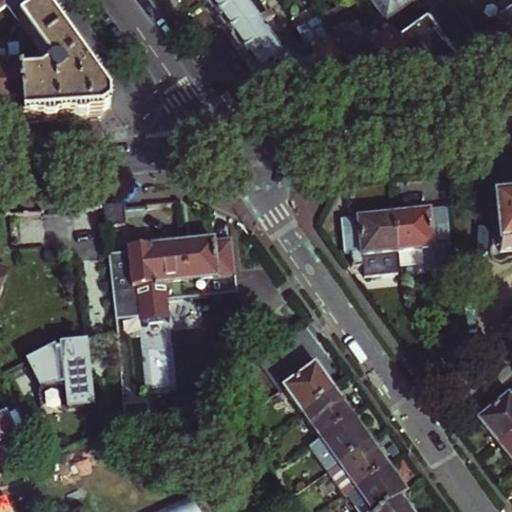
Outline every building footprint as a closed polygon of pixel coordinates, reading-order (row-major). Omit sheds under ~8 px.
[(21,0),(30,12),(46,0),(21,0)] [(34,108),(114,102),(121,87),(77,27),(57,0),(46,0),(30,12),(61,55),(49,65),(31,66),(33,89),(34,108)] [(320,91),(303,56),(274,42),(277,35),(251,0),(241,0),(240,1),(239,0),(208,0),(202,4),(230,43),(259,83),(257,88),(278,97),(280,93),(320,91)] [(418,2),(421,0),(362,0),(382,26),(382,27),(418,2)] [(511,15),(493,30),(511,57),(511,15)] [(346,82),(325,38),(317,20),(292,31),(303,56),(320,91),(321,92),(336,86),(346,82)] [(3,27),(5,52),(9,52),(10,70),(4,71),(5,90),(7,90),(18,90),(33,89),(31,66),(30,50),(18,51),(16,26),(3,27)] [(382,26),(357,39),(380,77),(384,85),(397,78),(412,70),(397,49),(382,27),(382,26)] [(0,90),(5,90),(4,71),(10,70),(9,52),(5,52),(3,27),(0,27),(0,90)] [(350,27),(325,38),(346,82),(348,87),(362,82),(367,80),(369,82),(380,77),(357,39),(350,27)] [(426,28),(397,49),(412,70),(425,88),(439,78),(454,68),(426,28)] [(511,64),(511,57),(493,30),(474,43),(479,50),(498,76),(506,70),(511,64)] [(511,201),(501,203),(506,250),(511,249),(511,201)] [(125,228),(123,208),(104,210),(106,232),(125,228)] [(457,281),(451,213),(433,214),(434,218),(423,219),(398,222),(401,259),(427,257),(430,283),(457,281)] [(356,258),(357,273),(368,272),(368,262),(401,259),(398,222),(374,224),(362,225),(362,222),(345,223),(348,258),(356,258)] [(201,243),(180,245),(186,300),(209,297),(207,280),(231,277),(227,240),(201,243)] [(128,250),(128,254),(107,256),(114,339),(138,336),(137,323),(166,321),(164,302),(186,300),(180,245),(156,247),(128,250)] [(231,277),(207,280),(209,297),(233,295),(231,277)] [(58,347),(24,364),(35,392),(55,390),(55,388),(60,388),(62,413),(90,411),(86,363),(115,360),(114,342),(97,343),(84,344),(58,347)] [(301,421),(334,398),(324,385),(316,373),(284,396),(301,421)] [(319,445),(351,422),(343,411),(334,398),(301,421),(319,445)] [(511,432),(511,404),(506,398),(476,423),(486,434),(495,446),(511,432)] [(0,453),(13,447),(0,420),(0,453)] [(361,436),(351,422),(319,445),(336,469),(368,447),(361,436)] [(511,432),(495,446),(504,457),(511,466),(511,432)] [(378,460),(368,447),(336,469),(354,495),(386,472),(378,460)] [(396,486),(386,472),(354,495),(366,511),(380,511),(398,500),(403,496),(396,486)] [(151,511),(194,511),(187,495),(151,511)] [(406,511),(398,500),(380,511),(406,511)]
